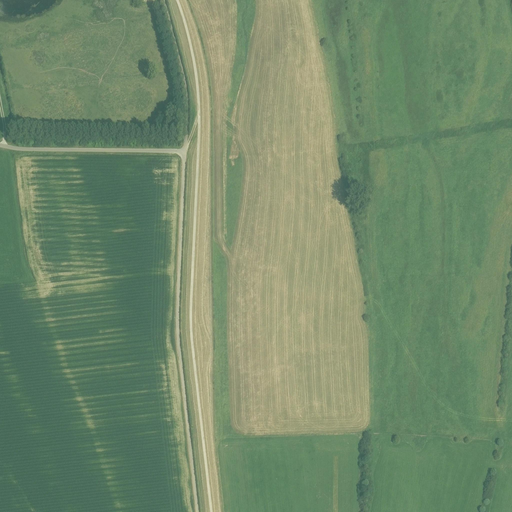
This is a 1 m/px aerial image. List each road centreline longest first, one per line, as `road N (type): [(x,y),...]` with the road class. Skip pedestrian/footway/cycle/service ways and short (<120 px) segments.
road 1 (track): [(177,0),(198,92),(190,316),(211,511)]
road 2 (unclassified): [(197,511),(177,332),(184,151)]
road 3 (unclassified): [(0,145),(184,151)]
road 4 (unclassified): [(184,151),(186,95),(162,0)]
